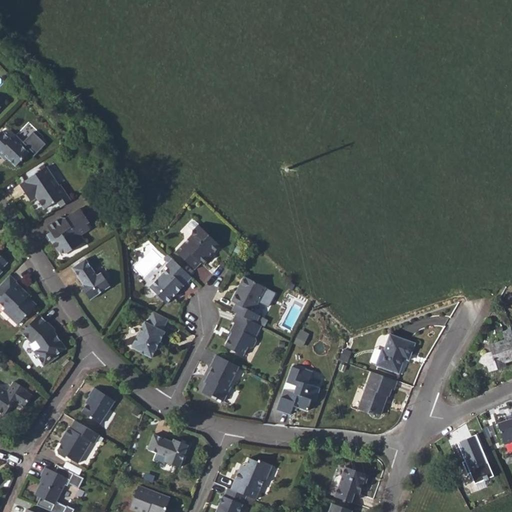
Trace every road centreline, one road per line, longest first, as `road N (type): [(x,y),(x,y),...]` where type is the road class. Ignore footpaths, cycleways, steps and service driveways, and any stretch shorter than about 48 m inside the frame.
road 1 (residential): [(227,426),(406,453)]
road 2 (residential): [(0,206),(97,348)]
road 3 (residential): [(97,348),(74,365),(22,446),(0,447)]
road 4 (residential): [(167,406),(203,336),(205,285)]
road 5 (residential): [(475,300),(420,414)]
